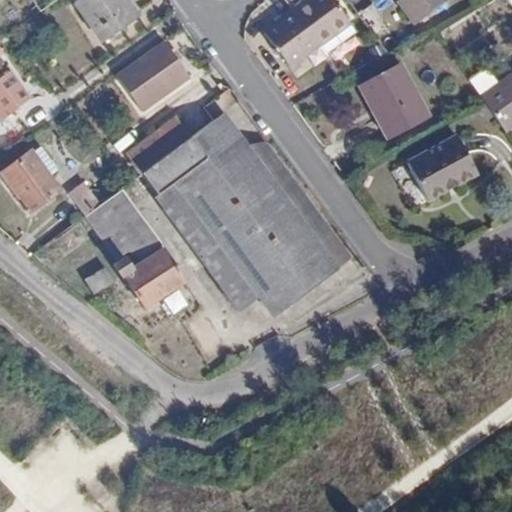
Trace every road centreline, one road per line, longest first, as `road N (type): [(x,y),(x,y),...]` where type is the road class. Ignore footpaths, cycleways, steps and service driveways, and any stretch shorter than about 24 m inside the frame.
road 1 (residential): [(404,288),(212,32)]
road 2 (residential): [(196,405),(0,242)]
road 3 (unclassified): [(404,288),(196,405)]
road 4 (unclassified): [(511,232),(404,288)]
